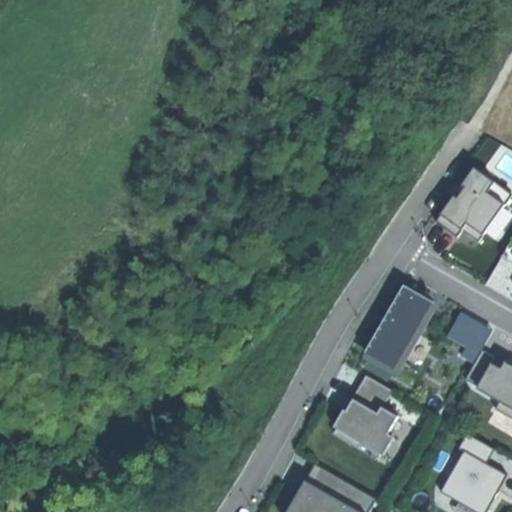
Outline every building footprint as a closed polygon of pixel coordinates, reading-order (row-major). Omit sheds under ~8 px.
[(465,220),(482,231),(501,203),(484,192),(492,181),(472,168),(461,184),(464,186),(456,199),(452,196),(440,213),(461,227),(465,220)] [(456,234),(461,227),(440,213),(436,220),(446,227),(456,234)] [(465,220),(461,227),(477,238),(482,231),(465,220)] [(419,297),(401,287),(360,358),(396,378),(437,307),(419,297)] [(468,378),(478,384),(490,364),(493,357),(483,351),(468,378)] [(478,384),(476,387),(501,401),(511,407),(511,365),(504,361),(499,369),(490,364),(478,384)] [(353,400),(376,413),(379,408),(390,389),(367,376),(353,400)] [(338,417),(333,425),(382,453),(390,437),(384,434),(394,416),(379,408),(376,413),(353,400),(347,412),(342,409),(338,417)] [(511,407),(501,401),(497,409),(511,416),(511,407)] [(465,452),(487,465),(496,450),(469,433),(459,448),(465,452)] [(465,452),(442,490),(477,511),(484,511),(495,496),(506,477),(487,465),(465,452)] [(315,464),(304,482),(356,511),(364,511),(373,497),(315,464)] [(294,500),(287,511),(356,511),(304,482),(294,500)]
